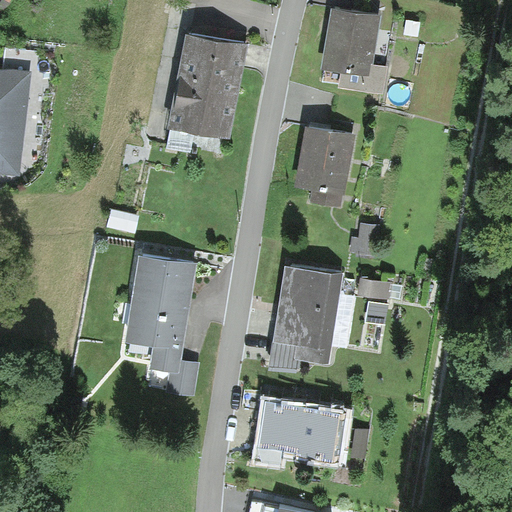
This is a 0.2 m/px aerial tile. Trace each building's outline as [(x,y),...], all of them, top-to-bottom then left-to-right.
[(338,0),(332,0),(322,60),(343,64),(340,81),(382,89),(387,63),(373,60),(378,32),(382,8),(338,0)] [(250,33),(186,22),(168,119),(233,131),(250,33)] [(31,73),(0,69),(0,172),(21,174),(31,73)] [(356,125),(308,118),(298,179),(313,181),(310,196),(340,201),(342,188),(346,189),(352,149),(356,125)] [(379,221),(363,219),(358,249),(374,252),(379,221)] [(198,256),(138,246),(124,333),(152,338),(148,363),(170,366),(179,368),(181,356),(198,256)] [(344,267),(285,258),(277,310),(269,359),(300,364),(301,356),(329,360),(344,267)] [(393,279),(360,274),(358,288),(391,293),(393,279)] [(390,300),(369,296),(365,317),(386,321),(390,300)] [(201,359),(181,356),(179,368),(170,366),(166,387),(195,393),(201,359)] [(315,399),(266,391),(257,440),(342,455),(351,406),(315,399)] [(375,426),(357,423),(351,453),(369,457),(375,426)] [(327,511),(322,511),(279,501),(278,504),(253,499),(250,511),(327,511)]
